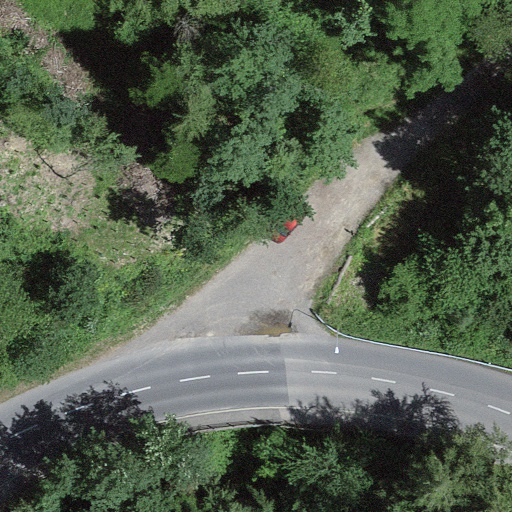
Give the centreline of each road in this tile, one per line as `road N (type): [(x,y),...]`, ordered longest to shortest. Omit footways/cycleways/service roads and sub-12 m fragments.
road 1 (unclassified): [(0,450),(47,414),(232,381),(314,376),(449,390),(511,420)]
road 2 (track): [(232,381),(350,193),(511,59)]
